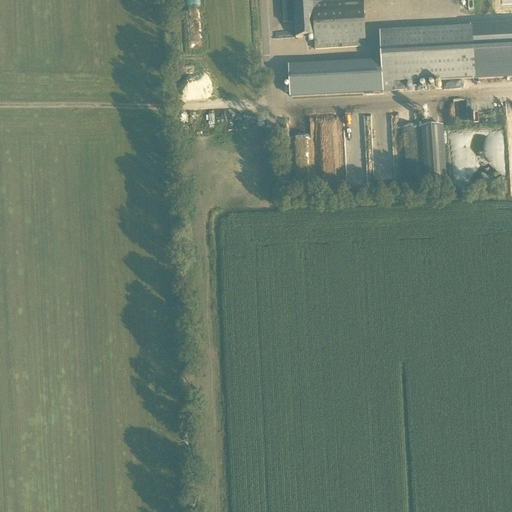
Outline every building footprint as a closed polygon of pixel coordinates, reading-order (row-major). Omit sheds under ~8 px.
[(293,0),(294,1),(296,39),(306,38),(314,38),(315,51),(366,47),(364,1),(321,4),(321,3),(320,0),(293,0)] [(511,0),(500,0),(501,10),(511,9),(511,0)] [(381,63),(289,67),(291,98),(353,95),(373,94),(389,93),(394,92),(407,92),(406,90),(406,84),(475,79),(475,80),(476,80),(504,78),(511,78),(511,25),(502,26),(500,26),(472,27),(472,29),(380,33),(381,63)] [(468,110),(468,101),(455,100),(455,120),(469,120),(469,110),(468,110)] [(446,185),(443,127),(421,128),(424,186),(446,185)] [(481,162),(481,154),(471,155),(472,163),(481,162)] [(295,175),(309,174),(308,162),(295,163),(295,175)]
